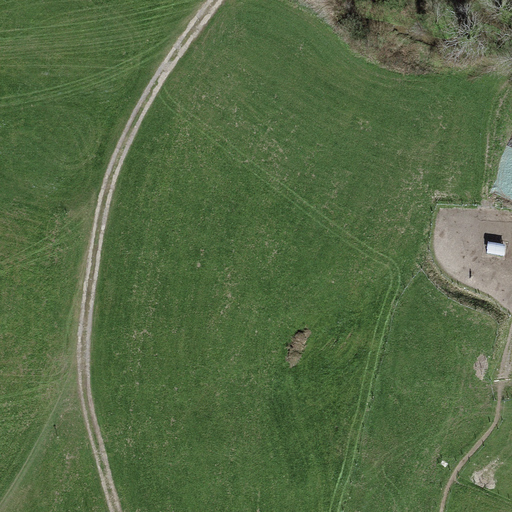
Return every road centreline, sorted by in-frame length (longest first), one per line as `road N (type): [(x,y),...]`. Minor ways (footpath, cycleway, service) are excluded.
road 1 (track): [(78,349),(109,196),(142,117),(219,0)]
road 2 (track): [(115,511),(78,349)]
